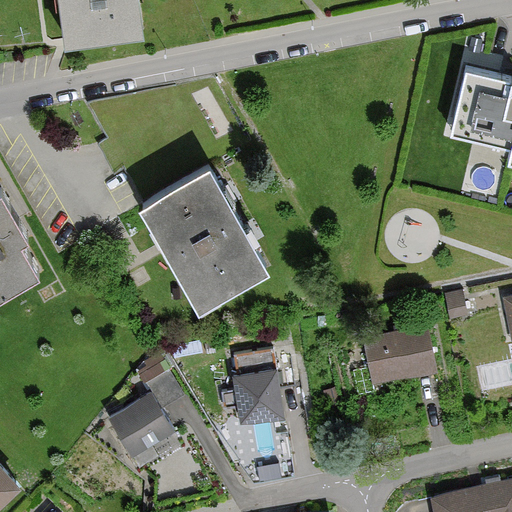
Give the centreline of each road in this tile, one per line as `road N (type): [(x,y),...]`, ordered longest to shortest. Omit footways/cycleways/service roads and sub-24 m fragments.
road 1 (residential): [(28,99),(511,2)]
road 2 (residential): [(364,511),(362,502),(381,478),(511,446)]
